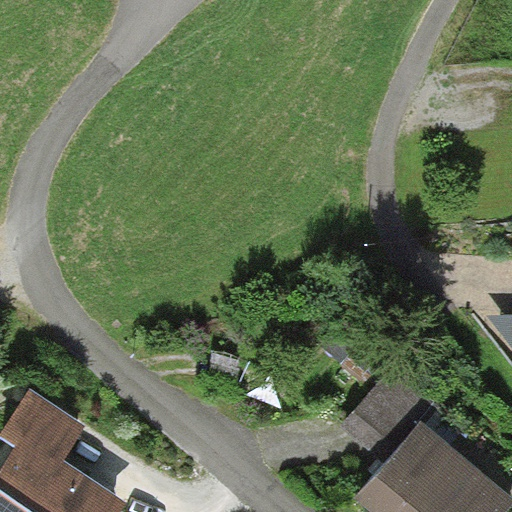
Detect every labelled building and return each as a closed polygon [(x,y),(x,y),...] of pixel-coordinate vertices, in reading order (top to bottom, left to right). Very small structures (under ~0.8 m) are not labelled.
[(511,317),(488,319),(511,351),(511,317)] [(434,412),(387,374),(343,428),(389,466),(421,427),(434,412)] [(25,439),(64,463),(88,426),(32,391),(0,440),(17,451),(25,439)] [(509,511),(511,509),(511,501),(421,427),(389,466),(356,502),(368,511),(509,511)] [(122,511),(126,506),(97,487),(64,463),(25,439),(17,451),(0,475),(0,511),(122,511)]
